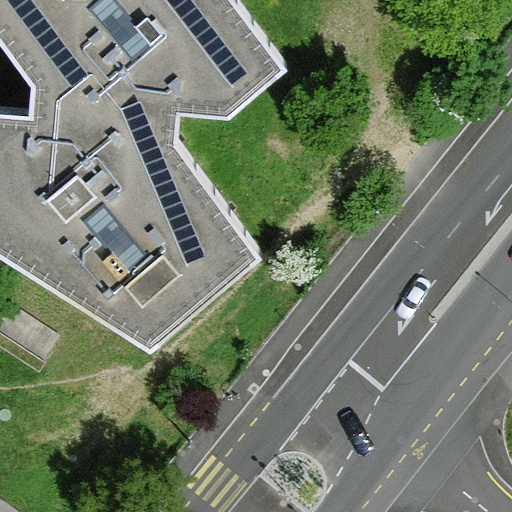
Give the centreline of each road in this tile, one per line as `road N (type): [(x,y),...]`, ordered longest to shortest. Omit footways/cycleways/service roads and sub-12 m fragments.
road 1 (secondary): [(511,147),(326,381)]
road 2 (secondary): [(401,439),(511,272)]
road 3 (secondary): [(326,381),(267,431),(205,511)]
